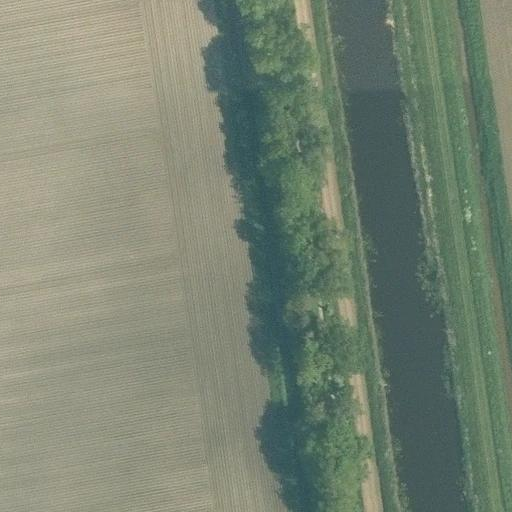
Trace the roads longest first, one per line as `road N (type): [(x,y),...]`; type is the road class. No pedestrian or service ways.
road 1 (track): [(421,0),(496,511)]
road 2 (track): [(376,511),(302,0)]
